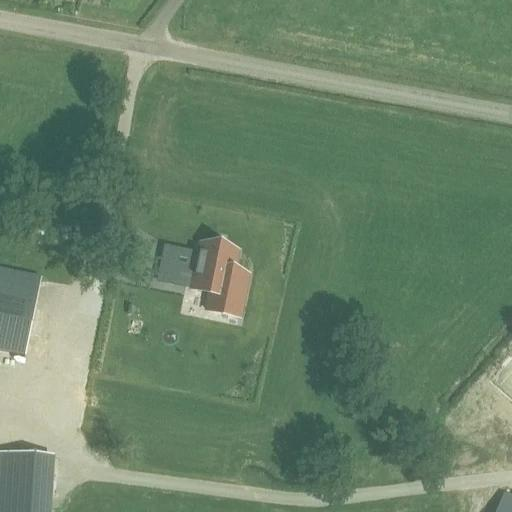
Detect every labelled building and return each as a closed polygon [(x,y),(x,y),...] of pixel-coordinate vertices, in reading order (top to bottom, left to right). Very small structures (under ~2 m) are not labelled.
[(232,273),(236,254),(201,246),(192,293),(211,297),(208,313),(224,316),(239,319),(248,276),(232,273)] [(0,350),(22,355),(38,277),(0,268),(0,350)] [(156,286),(184,292),(187,276),(160,271),(156,286)] [(0,511),(50,511),(54,459),(0,455),(0,511)] [(511,511),(511,498),(502,494),(494,511),(511,511)]
